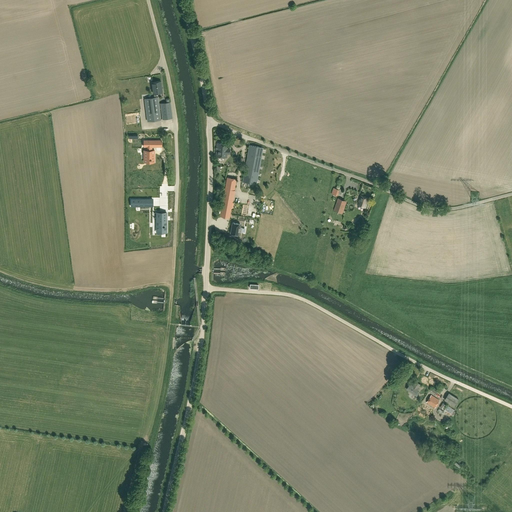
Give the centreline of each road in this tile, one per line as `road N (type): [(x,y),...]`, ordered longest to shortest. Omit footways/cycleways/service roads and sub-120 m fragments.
road 1 (unclassified): [(511,194),(430,208),(208,123)]
road 2 (unclassified): [(456,382),(298,297),(205,288)]
road 3 (unclassified): [(165,511),(205,288)]
road 4 (unclassified): [(205,288),(208,123)]
road 5 (unclassified): [(208,123),(183,0)]
